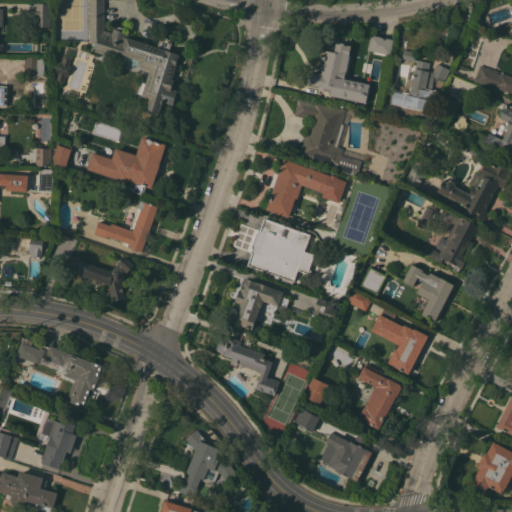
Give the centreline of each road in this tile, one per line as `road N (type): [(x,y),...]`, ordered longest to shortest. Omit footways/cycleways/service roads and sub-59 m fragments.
road 1 (residential): [(260,0),(238,132),(157,356)]
road 2 (tertiary): [(511,281),(429,447),(406,511)]
road 3 (tertiary): [(325,511),(285,490),(192,383),(157,356)]
road 4 (residential): [(431,0),(348,14),(228,0)]
road 5 (tertiary): [(157,356),(100,327),(0,308)]
road 6 (residential): [(145,395),(109,511)]
